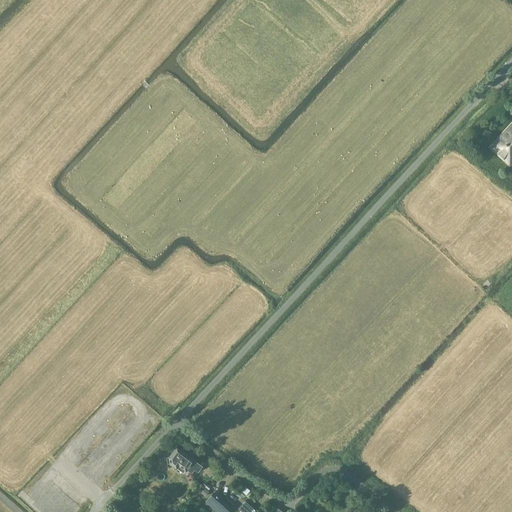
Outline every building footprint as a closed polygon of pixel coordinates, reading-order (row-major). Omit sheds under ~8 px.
[(511,120),(488,147),(509,166),(511,163),(511,120)] [(185,471),(187,470),(192,473),(194,470),(198,473),(203,467),(194,460),(177,447),(169,457),(166,458),(167,464),(171,464),(177,469),(178,467),(185,471)] [(206,482),(202,486),(207,490),(211,486),(206,482)] [(244,486),(241,490),(246,495),(250,491),(244,486)] [(201,493),(198,498),(200,500),(204,496),(205,496),(209,492),(205,489),(201,493)] [(205,502),(216,511),(228,511),(232,508),(214,492),(205,502)] [(238,509),(241,511),(251,511),(254,509),(245,501),(238,509)]
